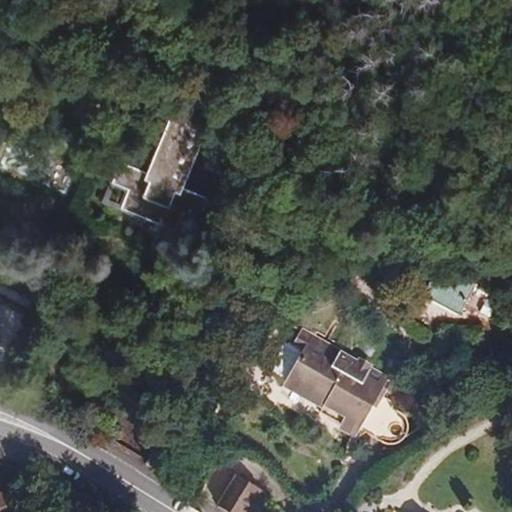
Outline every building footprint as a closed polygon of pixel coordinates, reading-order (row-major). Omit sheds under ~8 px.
[(123,187),(116,207),(160,224),(193,140),(160,127),(142,172),(116,162),(108,181),(123,187)] [(472,293),(436,271),(419,300),(454,322),(472,293)] [(293,384),(364,429),(376,410),(368,406),(372,399),(383,406),(393,388),(311,338),(301,352),(293,348),(278,375),(293,384)] [(357,440),(364,429),(293,384),(290,390),(325,412),(321,419),(357,440)] [(216,508),(222,511),(245,511),(258,490),(235,477),(216,508)] [(0,511),(9,511),(15,498),(0,492),(0,511)]
